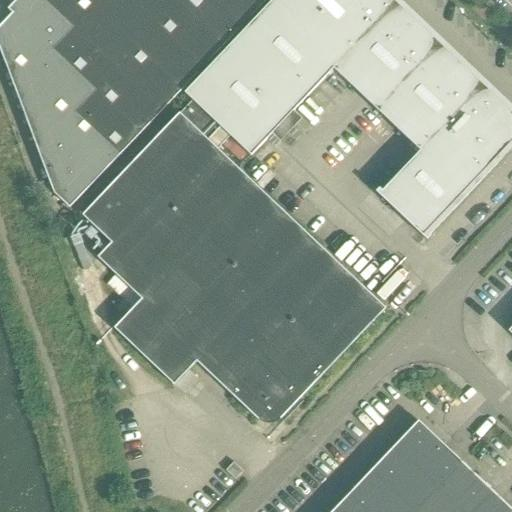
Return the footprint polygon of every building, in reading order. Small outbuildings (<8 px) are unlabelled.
[(70,209),(267,0),(17,0),(8,10),(13,14),(0,27),(0,49),(54,194),(70,209)] [(386,309),(218,150),(230,137),(251,156),(334,69),(397,2),(394,0),(272,0),(184,94),(193,102),(181,115),(179,113),(82,216),(111,243),(98,258),(142,300),(114,329),(174,385),(196,362),(258,420),(261,422),(265,424),(269,424),(273,424),(277,422),(280,419),(281,420),(386,309)] [(440,43),(397,2),(334,69),(377,110),(440,43)] [(484,84),(440,43),(377,110),(420,151),(484,84)] [(511,143),(511,111),(484,84),(420,151),(382,191),(379,189),(376,192),(427,241),(430,237),(427,234),(508,148),(511,143)] [(418,421),(349,494),(367,511),(414,511),(462,462),(418,421)] [(226,471),(236,481),(244,472),(234,462),(226,471)] [(414,511),(497,511),(506,504),(462,462),(414,511)] [(367,511),(349,494),(332,511),(367,511)]
